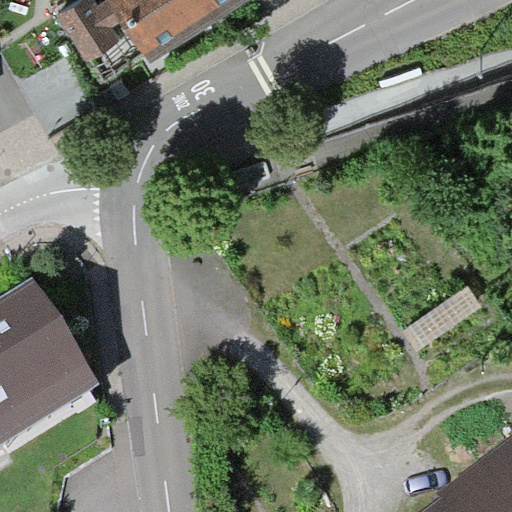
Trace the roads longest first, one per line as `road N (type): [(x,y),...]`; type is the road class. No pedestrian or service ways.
road 1 (residential): [(402,0),(179,119),(145,156),(134,194)]
road 2 (residential): [(134,194),(169,511)]
